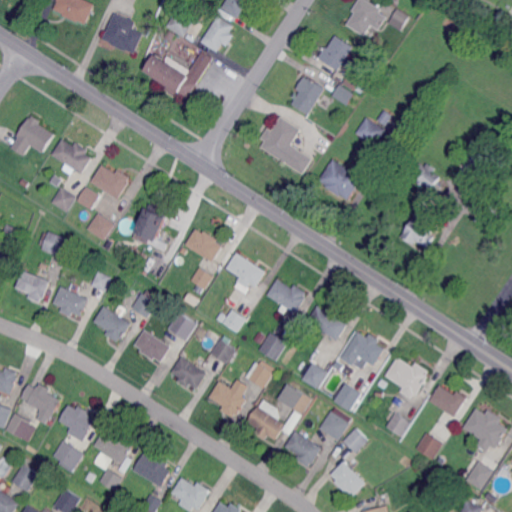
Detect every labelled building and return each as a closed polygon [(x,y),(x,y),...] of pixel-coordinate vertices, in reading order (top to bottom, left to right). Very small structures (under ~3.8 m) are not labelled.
[(87,0),(97,4),(87,24),(80,20),(79,23),(64,15),(65,13),(55,8),(58,0),(87,0)] [(250,0),(240,17),(225,7),(229,0),(250,0)] [(381,30),(373,25),(366,36),(349,24),(357,12),(353,10),(360,0),(369,0),(383,9),(381,12),(389,17),(381,30)] [(402,31),(390,22),(399,8),(412,16),(402,31)] [(185,36),(169,26),(179,10),(196,21),(185,36)] [(136,54),(105,39),(117,12),(138,22),(135,28),(146,33),(136,54)] [(228,46),(224,44),(218,52),(203,42),(220,16),(236,26),(232,32),(235,35),(228,46)] [(173,41),(166,37),(169,30),(177,34),(173,41)] [(340,70),(320,57),(326,46),(329,48),(338,35),(355,46),(340,70)] [(188,99),(180,93),(177,97),(166,90),(169,86),(154,76),(146,71),(157,55),(165,60),(168,56),(191,70),(203,51),(215,59),(188,99)] [(363,94),(345,82),(351,73),(369,85),(363,94)] [(311,114),(294,104),(303,91),(299,88),(307,75),(327,88),(311,114)] [(349,105),(334,96),(342,84),(357,94),(349,105)] [(388,124),(380,119),(386,109),(394,115),(388,124)] [(41,121),(39,124),(43,126),(55,135),(43,153),(30,145),(24,155),(12,148),(19,138),(17,136),(29,118),(31,119),(33,116),(41,121)] [(293,144),(315,158),(305,174),(263,147),(267,141),(263,138),(269,127),(274,130),(283,116),(303,129),(293,144)] [(377,146),(358,133),(369,117),(388,130),(377,146)] [(76,145),(78,141),(90,149),(88,153),(95,158),(85,173),(55,154),(65,138),(76,145)] [(476,181),(461,172),(477,149),(491,159),(476,181)] [(351,200),(343,195),(342,197),(327,187),(329,185),(322,180),(336,159),(365,178),(351,200)] [(437,167),(434,172),(448,182),(440,193),(427,185),(425,187),(419,183),(421,181),(413,176),(422,163),(427,166),(430,162),(437,167)] [(118,173),(121,169),(132,177),(130,180),(132,182),(121,199),(94,181),(105,164),(118,173)] [(26,188),(20,183),(23,178),(30,183),(26,188)] [(92,209),(101,194),(88,185),(78,199),(92,209)] [(70,211),(54,202),(64,186),(80,196),(70,211)] [(491,229),(477,219),(488,202),(503,211),(491,229)] [(159,241),(153,238),(150,245),(136,239),(149,207),(170,215),(159,241)] [(107,240),(89,228),(101,212),(118,224),(107,240)] [(429,247),(419,241),(417,244),(404,236),(417,217),(435,229),(432,233),(437,236),(429,247)] [(18,247),(2,239),(9,223),(25,231),(18,247)] [(205,233),(206,230),(220,239),(218,242),(225,246),(215,262),(188,244),(198,228),(205,233)] [(74,240),(67,257),(45,248),(46,244),(42,242),(46,232),(51,234),(52,231),(74,240)] [(259,286),(253,282),(250,287),(240,280),(242,276),(229,267),(240,252),(269,271),(259,286)] [(73,270),(67,268),(70,262),(75,264),(73,270)] [(207,289),(193,279),(202,267),(216,276),(207,289)] [(45,299),(44,298),(42,302),(30,297),(31,293),(18,287),(25,269),(53,281),(45,299)] [(107,291),(94,285),(101,270),(114,276),(107,291)] [(295,287),(297,284),(309,291),(306,295),(309,297),(299,313),(290,308),(287,312),(281,308),(284,304),(270,295),(281,278),(295,287)] [(83,316),(75,312),(73,316),(63,311),(65,307),(56,302),(64,286),(92,298),(83,316)] [(161,297),(158,300),(161,302),(150,317),(134,307),(144,292),(147,294),(150,290),(161,297)] [(124,339),(123,337),(120,341),(119,341),(108,334),(111,330),(97,321),(107,305),(134,323),(124,339)] [(330,311),(333,306),(346,315),(343,320),(350,325),(341,340),(311,320),(321,305),(330,311)] [(238,331),(226,322),(235,309),(247,318),(238,331)] [(188,342),(172,332),(182,315),(198,326),(188,342)] [(165,362),(158,358),(156,360),(142,351),(143,348),(137,345),(147,329),(175,346),(165,362)] [(262,342),(256,338),(261,331),(267,335),(262,342)] [(278,358),(263,349),(273,332),(288,342),(278,358)] [(369,338),(371,334),(381,340),(379,344),(376,366),(361,356),(355,366),(343,358),(360,332),(369,338)] [(228,364),(213,353),(223,339),(238,350),(228,364)] [(200,388),(192,383),(190,386),(180,380),(182,377),(175,372),(185,356),(211,373),(200,388)] [(416,366),(419,362),(433,372),(415,399),(404,391),(406,387),(388,375),(401,356),(416,366)] [(279,369),(277,372),(267,387),(248,376),(257,360),(262,363),(264,360),(279,369)] [(319,386),(305,378),(315,362),(328,371),(319,386)] [(0,368),(6,371),(8,367),(22,372),(14,394),(0,389),(0,368)] [(245,397),(249,399),(239,415),(238,415),(235,418),(223,410),(225,406),(212,397),(222,381),(234,389),(240,380),(252,387),(245,397)] [(53,387),(50,392),(64,399),(55,415),(29,401),(30,400),(23,396),(31,383),(38,386),(39,385),(40,385),(42,381),(53,387)] [(305,414),(281,398),(291,382),(315,398),(305,414)] [(354,410),(339,400),(350,383),(365,394),(354,410)] [(457,394),(459,390),(470,397),(458,416),(433,400),(443,385),(457,394)] [(281,407),(283,416),(281,419),(289,424),(297,410),(304,415),(292,433),(285,429),(278,440),(271,436),(268,439),(257,432),(260,428),(250,421),(261,405),(262,406),(267,398),(281,407)] [(6,429),(5,428),(4,432),(0,430),(0,403),(14,409),(6,429)] [(79,409),(81,405),(92,411),(90,415),(99,420),(86,442),(70,432),(73,427),(62,420),(71,404),(79,409)] [(341,440),(323,427),(337,406),(355,418),(341,440)] [(488,413),(491,409),(506,418),(502,423),(511,429),(500,448),(494,445),(490,451),(480,445),(484,439),(466,428),(479,407),(488,413)] [(24,438),(8,429),(18,412),(34,422),(24,438)] [(404,435),(389,425),(398,412),(413,421),(404,435)] [(359,453),(346,440),(359,427),(372,440),(359,453)] [(114,433),(116,431),(129,440),(128,443),(135,448),(125,463),(97,445),(108,429),(114,433)] [(317,463),(314,461),(311,466),(299,458),(302,454),(288,446),(299,430),(326,448),(317,463)] [(436,459),(420,448),(430,432),(447,442),(436,459)] [(74,472),(61,463),(63,459),(56,455),(66,439),(87,453),(74,472)] [(156,459),(158,455),(171,463),(169,467),(174,471),(165,487),(137,470),(147,453),(156,459)] [(356,496),(351,490),(349,493),(337,481),(339,479),(334,474),(347,460),(369,483),(356,496)] [(485,490),(469,479),(482,460),(497,471),(485,490)] [(31,491),(16,482),(27,465),(42,474),(31,491)] [(118,491),(102,481),(111,467),(127,478),(118,491)] [(198,485),(201,481),(214,490),(201,510),(196,507),(193,511),(181,504),(185,499),(175,492),(185,476),(198,485)] [(15,511),(3,511),(0,510),(0,488),(22,502),(15,511)] [(73,511),(65,511),(57,505),(69,488),(84,498),(73,511)] [(495,504),(487,498),(491,492),(500,498),(495,504)] [(158,511),(156,511),(146,506),(153,493),(165,500),(158,511)] [(479,504),(486,506),(483,511),(464,511),(469,500),(472,501),(475,495),(481,497),(479,504)] [(216,511),(223,502),(237,511),(216,511)]
